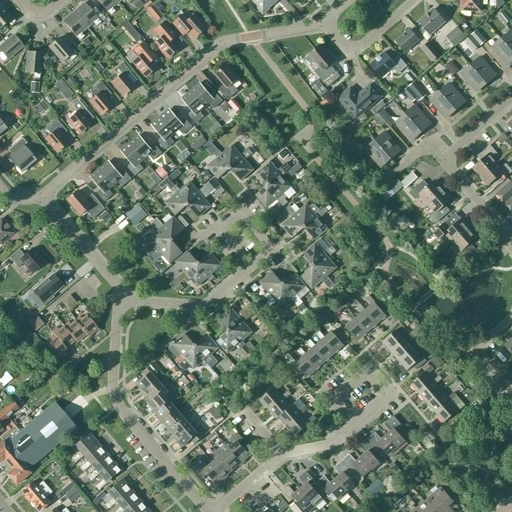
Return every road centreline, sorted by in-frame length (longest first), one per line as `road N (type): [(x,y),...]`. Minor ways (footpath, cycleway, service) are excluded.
road 1 (residential): [(42,196),(217,39),(323,21)]
road 2 (residential): [(120,300),(210,303),(273,245),(243,211),(221,227),(237,247)]
road 3 (residential): [(208,511),(119,405),(112,387),(120,300)]
road 4 (residential): [(351,425),(391,392),(371,369),(332,402)]
road 5 (residential): [(120,300),(42,196)]
road 6 (residential): [(511,242),(443,158),(458,145)]
